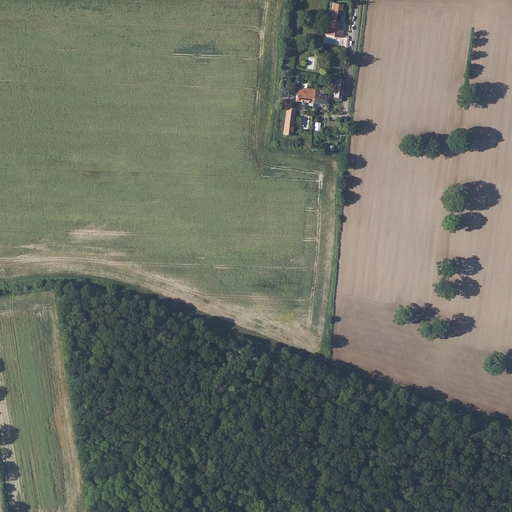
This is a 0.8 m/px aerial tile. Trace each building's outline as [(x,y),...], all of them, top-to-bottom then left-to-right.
[(334,9),(332,22),(340,23),(342,10),(344,9),(344,4),(333,3),(332,9),(334,9)] [(327,28),(326,34),(334,35),(334,37),(343,38),(344,30),(327,28)] [(331,97),(330,101),(343,102),(346,79),(333,77),(332,88),(336,88),(335,97),(331,97)] [(296,101),(314,103),(315,91),(315,89),(297,87),(296,101)] [(315,91),(314,103),(330,106),(330,101),(331,97),(331,95),(324,94),(319,94),(320,91),(315,91)] [(286,107),(283,134),(292,136),(296,109),(286,107)]
